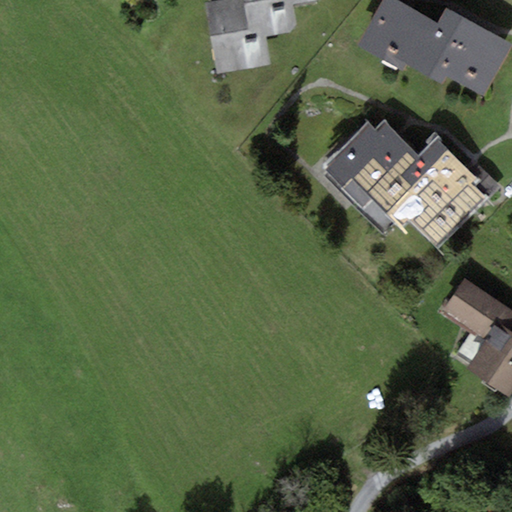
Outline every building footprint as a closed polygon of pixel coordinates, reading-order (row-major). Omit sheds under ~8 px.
[(207,0),(203,1),(216,75),(272,66),(267,37),(291,33),(295,21),(294,5),(315,3),(317,0),(207,0)] [(438,20),(401,0),(381,0),(356,46),(405,73),(410,65),(442,83),(447,75),(481,94),(510,42),(446,6),(438,20)] [(391,118),(338,170),(372,204),(382,194),(414,227),(425,217),(445,238),(496,188),(448,139),(429,157),(391,118)] [(511,309),(466,278),(443,311),(485,339),(497,321),(511,331),(511,309)] [(511,391),(511,331),(497,321),(485,339),(466,369),(508,397),(511,391)]
